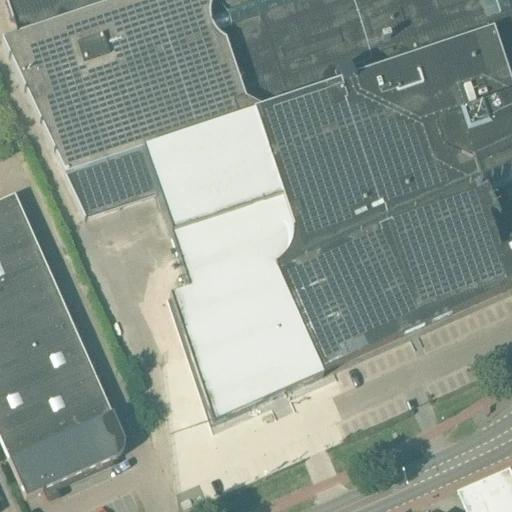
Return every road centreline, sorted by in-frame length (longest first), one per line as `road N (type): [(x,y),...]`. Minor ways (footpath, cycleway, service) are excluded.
road 1 (secondary): [(511,420),(320,511)]
road 2 (secondary): [(370,511),(511,446)]
